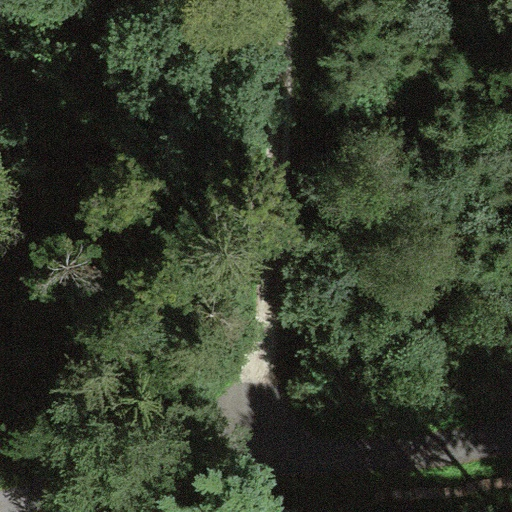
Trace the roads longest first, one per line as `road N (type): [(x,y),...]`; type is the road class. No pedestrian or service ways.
road 1 (track): [(0,507),(124,470),(236,456),(430,453),(511,424)]
road 2 (track): [(236,456),(258,325),(268,0)]
